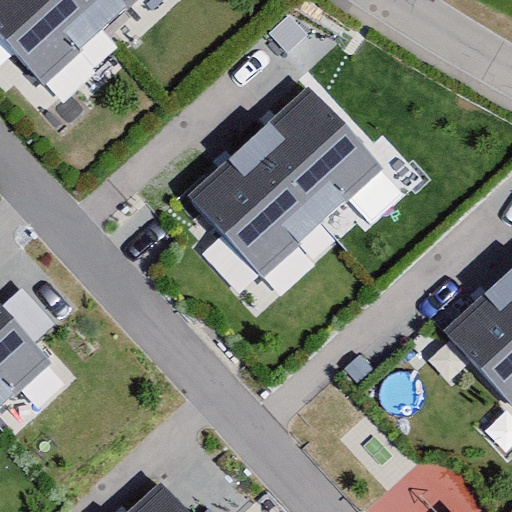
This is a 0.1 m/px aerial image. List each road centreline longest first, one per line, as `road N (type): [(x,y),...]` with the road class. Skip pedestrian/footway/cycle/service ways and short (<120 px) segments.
road 1 (residential): [(319,511),(0,168)]
road 2 (residential): [(511,79),(376,0)]
